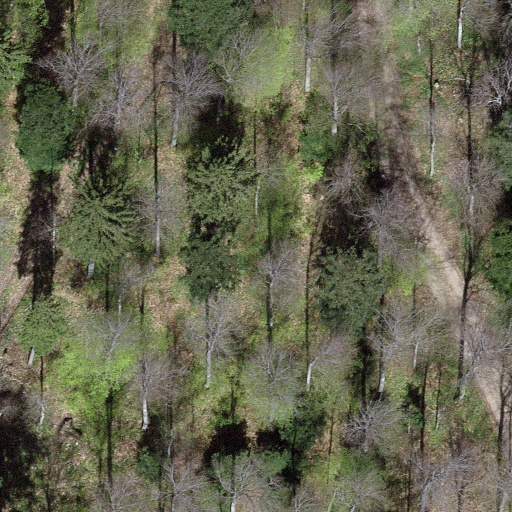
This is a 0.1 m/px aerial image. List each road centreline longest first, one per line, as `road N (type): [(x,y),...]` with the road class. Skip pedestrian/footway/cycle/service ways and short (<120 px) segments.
road 1 (track): [(511,418),(402,181),(383,93),(376,0)]
road 2 (track): [(192,0),(96,142),(0,313)]
